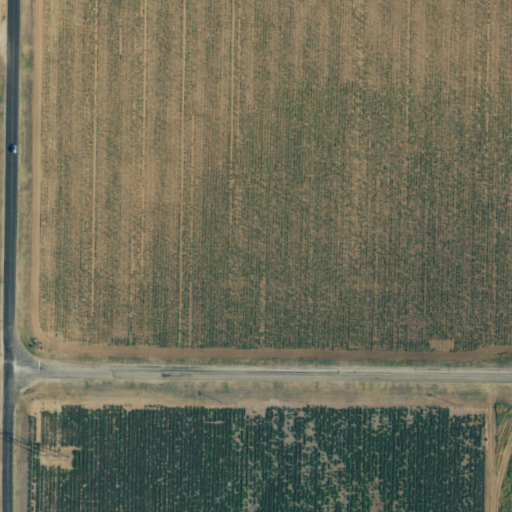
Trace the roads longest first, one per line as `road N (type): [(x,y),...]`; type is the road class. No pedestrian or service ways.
road 1 (tertiary): [(511,378),(13,374)]
road 2 (tertiary): [(13,374),(18,0)]
road 3 (tertiary): [(8,511),(13,374)]
